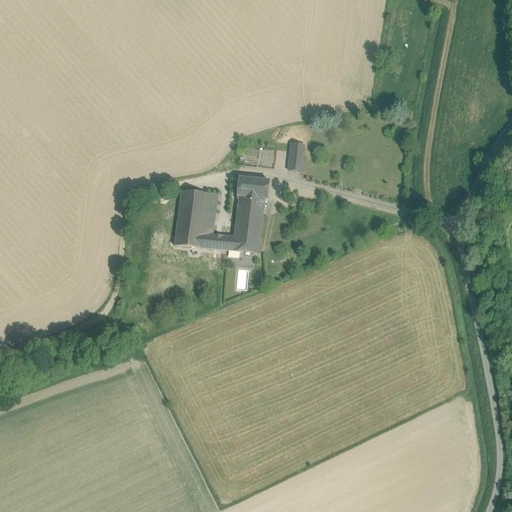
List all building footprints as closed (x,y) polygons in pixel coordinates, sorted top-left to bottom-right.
[(304,146),(291,145),(289,158),(303,159),(304,146)] [(303,159),(289,158),(288,171),(301,172),(303,159)] [(270,182),(239,179),(237,198),(264,201),(267,201),(270,182)] [(217,196),(181,192),(175,246),(202,248),(203,235),(213,236),(214,228),(217,196)] [(264,201),(238,198),(234,230),(233,238),(232,252),(259,255),(264,201)] [(234,230),(214,228),(213,236),(233,238),(234,230)] [(213,236),(203,235),(202,248),(232,252),(233,238),(213,236)]
